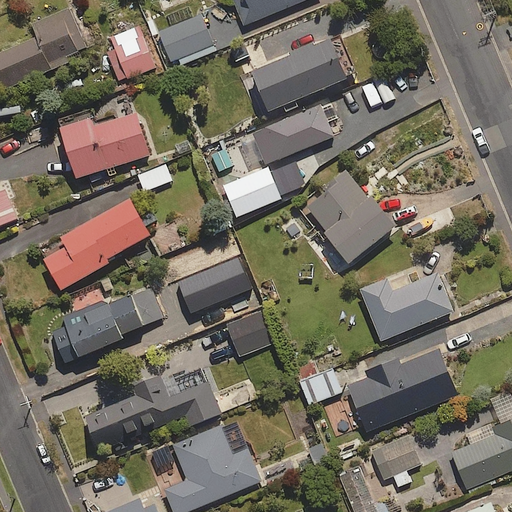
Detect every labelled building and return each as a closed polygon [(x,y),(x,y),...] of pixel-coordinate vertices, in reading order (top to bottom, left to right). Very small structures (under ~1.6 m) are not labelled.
[(305,0),(233,0),(244,26),(305,0)] [(86,54),(66,9),(30,25),(36,38),(0,54),(0,89),(1,91),(86,54)] [(215,52),(201,15),(159,32),(171,63),(179,60),(181,65),(215,52)] [(156,68),(139,27),(103,41),(120,82),(156,68)] [(348,78),(331,38),(251,71),(267,111),(348,78)] [(333,136),(320,105),(253,133),(265,164),(269,163),(293,153),(333,136)] [(149,155),(135,111),(93,125),(91,119),(61,128),(77,178),(149,155)] [(51,137),(46,124),(29,131),(35,144),(51,137)] [(233,166),(226,148),(210,155),(217,172),(233,166)] [(293,153),(269,163),(282,195),(306,185),(293,153)] [(171,181),(165,165),(138,175),(144,191),(171,181)] [(281,199),(268,168),(224,187),(237,218),(281,199)] [(394,226),(348,172),(306,207),(326,231),(324,233),(349,263),(394,226)] [(0,227),(19,220),(7,190),(0,192),(0,227)] [(150,235),(130,200),(61,238),(67,249),(45,262),(61,289),(109,262),(107,259),(150,235)] [(281,297),(268,270),(258,275),(271,302),(281,297)] [(453,312),(437,274),(392,292),(386,279),(361,289),(382,341),(453,312)] [(62,316),(66,326),(52,331),(65,363),(124,339),(122,334),(164,318),(152,287),(109,304),(101,301),(62,316)] [(273,342),(260,313),(228,327),(241,357),(273,342)] [(215,328),(212,317),(188,323),(191,335),(215,328)] [(456,395),(438,350),(399,365),(397,359),(366,372),(369,378),(348,386),(366,432),(456,395)] [(343,393),(333,369),(300,382),(309,406),(343,393)] [(222,414),(209,382),(181,393),(173,373),(161,378),(159,375),(134,385),(138,395),(87,416),(101,450),(179,417),(185,430),(222,414)] [(511,469),(511,420),(493,428),(495,435),(452,452),(466,488),(511,469)] [(236,457),(223,426),(174,446),(188,480),(164,490),(173,511),(188,511),(261,482),(249,452),(236,457)] [(383,479),(393,475),(398,488),(412,481),(407,469),(422,463),(411,436),(372,453),(383,479)] [(330,460),(324,444),(309,449),(315,466),(330,460)] [(377,507),(362,468),(342,476),(356,511),(397,511),(398,511),(394,500),(377,507)] [(158,511),(156,506),(145,510),(140,499),(108,511),(158,511)]
